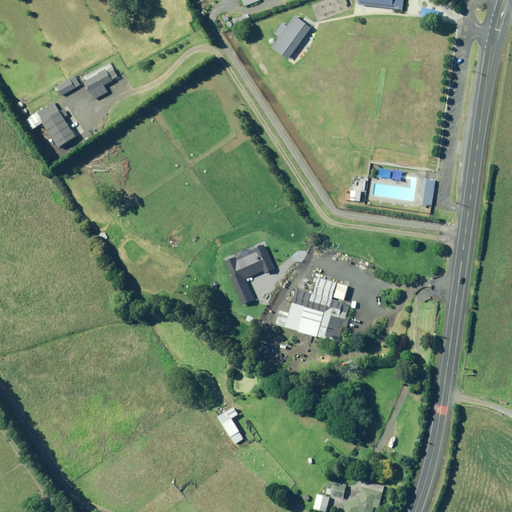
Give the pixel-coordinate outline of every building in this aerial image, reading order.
[(322,0),(307,6),(313,22),(351,8),(347,0),(322,0)] [(401,0),(357,0),(356,4),(400,10),(401,0)] [(108,66),(82,79),(89,98),(103,91),(100,84),(113,76),(108,66)] [(56,110),(36,121),(56,151),(72,139),(56,110)] [(432,179),(419,178),(417,203),(430,204),(432,179)] [(360,187),(349,186),(348,200),(358,200),(360,187)] [(335,283),(314,278),(309,295),(294,291),(291,303),(327,312),(335,283)]
